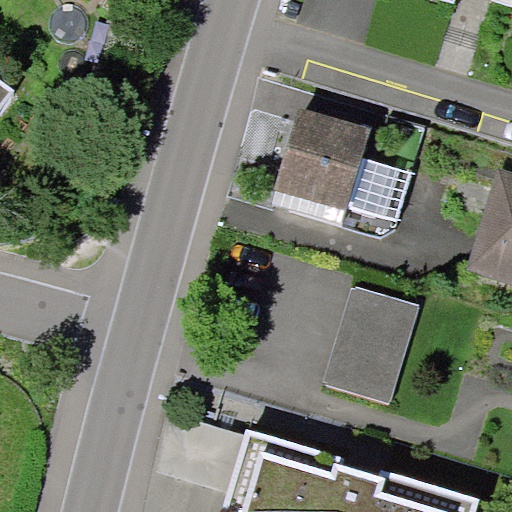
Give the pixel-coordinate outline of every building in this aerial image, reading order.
[(0,111),(12,96),(0,87),(0,111)] [(409,174),(359,159),(365,139),(296,119),(271,203),(339,224),(344,207),(394,222),(409,174)] [(511,182),(503,180),(477,268),(511,278),(511,182)] [(418,306),(354,287),(324,386),(387,405),(418,306)] [(473,511),(477,501),(249,430),(223,511),(473,511)]
